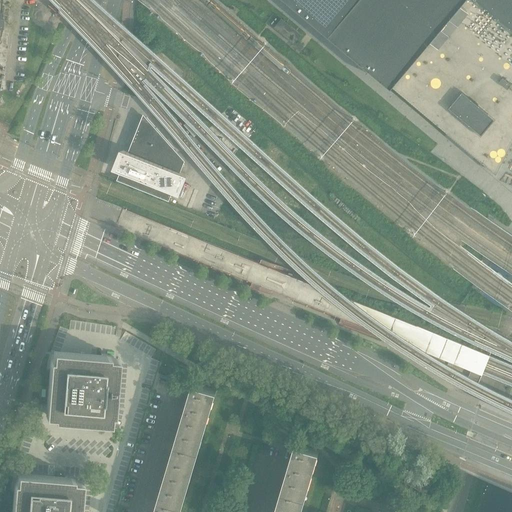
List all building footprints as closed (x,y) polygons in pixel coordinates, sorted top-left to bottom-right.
[(511,0),(289,0),(448,133),(458,142),(469,151),(483,163),(498,170),(511,143),(511,63),(510,62),(511,58),(511,0)] [(275,28),(294,43),(300,35),(282,20),(281,21),(275,28)] [(116,169),(121,171),(117,180),(169,201),(173,192),(177,194),(185,174),(181,173),(184,163),(170,158),(174,149),(147,118),(146,119),(147,119),(141,125),(140,124),(139,125),(143,128),(137,134),(136,133),(136,134),(139,138),(133,143),(132,143),(135,147),(129,152),(124,150),(116,169)] [(52,355),(50,364),(49,369),(54,369),(50,418),(59,420),(63,420),(64,408),(74,409),(74,416),(112,420),(115,411),(115,406),(119,359),(114,357),(106,355),(101,355),(101,359),(52,355)] [(179,511),(215,391),(216,392),(217,391),(192,383),(192,384),(195,385),(157,511),(179,511)] [(398,448),(411,455),(414,449),(401,442),(398,448)] [(299,511),(310,476),(317,452),(319,452),(319,451),(294,444),(294,445),(297,446),(293,459),(277,511),(299,511)] [(409,473),(406,478),(404,482),(426,495),(428,491),(431,485),(433,482),(411,469),(409,473)] [(18,491),(16,511),(80,511),(83,480),(78,479),(70,477),(65,476),(64,488),(54,487),(55,484),(55,480),(54,480),(16,477),(13,486),(13,490),(18,491)]
